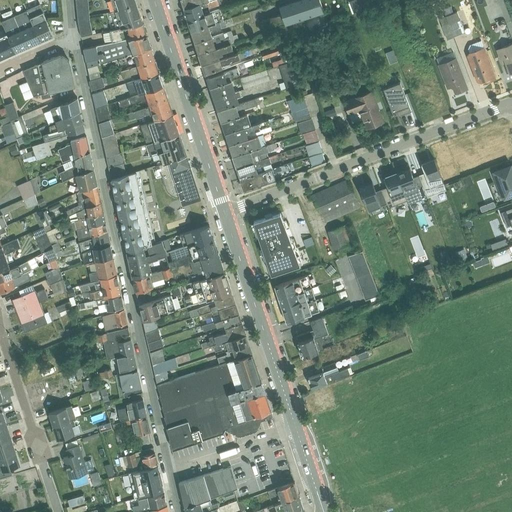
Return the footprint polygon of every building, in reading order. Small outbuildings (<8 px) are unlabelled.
[(81,37),(92,35),(90,23),(88,0),(75,0),(78,24),(81,37)] [(106,0),(111,12),(137,7),(134,0),(106,0)] [(359,0),(350,0),(350,12),(359,12),(359,0)] [(201,13),(197,1),(181,7),(185,18),(201,13)] [(40,42),(54,37),(40,6),(27,12),(40,42)] [(441,10),(444,16),(452,12),(450,6),(441,10)] [(116,30),(143,24),(137,7),(111,12),(116,30)] [(28,48),(40,42),(27,12),(27,11),(14,16),(28,48)] [(457,11),(438,16),(444,39),(463,34),(457,11)] [(201,13),(185,18),(189,31),(206,25),(201,13)] [(14,16),(1,22),(6,35),(15,53),(28,48),(14,16)] [(146,36),(143,24),(116,30),(109,31),(112,43),(146,36)] [(209,35),(206,25),(189,31),(193,41),(209,35)] [(0,59),(15,53),(6,35),(0,37),(0,59)] [(209,35),(193,41),(197,52),(213,46),(209,35)] [(97,66),(103,64),(151,49),(146,36),(112,43),(84,49),(88,68),(97,66)] [(507,75),(511,72),(511,42),(498,47),(507,75)] [(478,85),(496,78),(484,45),(465,52),(478,85)] [(217,58),(213,46),(197,52),(201,64),(217,58)] [(137,67),(155,61),(151,49),(103,64),(105,70),(135,61),(137,67)] [(389,63),(396,60),(392,50),(385,52),(389,63)] [(23,71),(28,82),(71,73),(69,61),(60,56),(23,71)] [(449,97),(467,90),(455,57),(437,63),(449,97)] [(217,58),(201,64),(204,73),(221,67),(217,58)] [(279,66),(283,82),(279,83),(280,88),(291,85),(285,58),(271,62),(272,68),(279,66)] [(139,75),(141,79),(159,73),(155,61),(137,67),(121,72),(124,80),(139,75)] [(88,68),(91,81),(101,78),(97,66),(88,68)] [(208,87),(228,81),(224,70),(205,77),(208,87)] [(240,76),(242,88),(266,83),(264,72),(240,76)] [(50,93),(75,87),(71,73),(28,82),(20,86),(25,101),(33,97),(34,96),(41,95),(42,99),(51,97),(50,93)] [(146,90),(163,85),(159,73),(141,79),(119,86),(122,93),(144,86),(146,90)] [(89,82),(91,91),(105,87),(102,78),(101,78),(91,81),(89,82)] [(208,87),(215,109),(235,103),(228,81),(208,87)] [(393,116),(408,110),(398,82),(383,88),(393,116)] [(146,102),(149,107),(168,101),(163,87),(118,102),(120,108),(130,105),(132,105),(141,102),(142,103),(146,102)] [(363,129),(383,122),(371,89),(342,99),(348,116),(358,112),(363,129)] [(92,95),(96,110),(107,106),(103,91),(92,95)] [(303,96),(288,100),(302,145),(317,141),(303,96)] [(55,122),(80,112),(77,99),(50,110),(55,122)] [(152,122),(173,115),(168,101),(149,107),(129,114),(130,120),(136,118),(136,120),(149,115),(152,122)] [(8,118),(10,122),(19,118),(13,102),(5,106),(8,118)] [(219,121),(239,115),(235,103),(215,109),(219,121)] [(96,110),(97,117),(109,113),(107,106),(96,110)] [(327,118),(336,118),(336,110),(327,110),(327,118)] [(49,127),(51,133),(83,123),(80,112),(55,122),(56,125),(49,127)] [(97,117),(99,124),(110,121),(111,120),(109,113),(97,117)] [(140,126),(147,145),(179,135),(173,115),(152,122),(140,126)] [(219,121),(223,133),(242,127),(239,115),(219,121)] [(19,118),(10,122),(14,134),(16,139),(22,137),(29,134),(22,116),(19,118)] [(5,138),(14,134),(10,122),(8,118),(0,120),(0,121),(1,126),(5,138)] [(99,124),(102,138),(115,134),(110,121),(99,124)] [(48,142),(85,131),(83,123),(51,133),(43,136),(45,143),(48,142)] [(226,144),(246,138),(242,127),(223,133),(226,144)] [(16,139),(14,134),(5,138),(1,140),(2,141),(6,140),(7,144),(17,140),(16,139)] [(102,138),(106,158),(120,153),(115,134),(102,138)] [(150,156),(183,145),(179,135),(147,145),(146,146),(150,156)] [(71,159),(71,161),(90,153),(86,137),(71,141),(72,145),(66,146),(66,147),(58,150),(63,162),(71,159)] [(226,144),(230,156),(250,150),(246,138),(226,144)] [(318,141),(304,146),(310,166),(324,161),(318,141)] [(52,155),(48,142),(45,143),(32,147),(33,151),(21,155),(25,164),(52,155)] [(155,166),(158,165),(187,156),(183,145),(150,156),(150,157),(152,157),(155,166)] [(16,146),(9,148),(13,157),(19,155),(16,146)] [(234,167),(253,161),(250,150),(230,156),(234,167)] [(76,176),(94,169),(90,153),(71,161),(63,165),(65,171),(60,173),(63,182),(76,176)] [(106,158),(109,168),(124,164),(125,163),(122,153),(120,153),(106,158)] [(186,197),(190,194),(192,191),(193,188),(194,184),(194,181),(193,178),(187,158),(187,156),(158,165),(165,191),(168,194),(171,196),(174,198),(178,199),(180,199),(181,201),(187,199),(186,197)] [(234,167),(238,179),(257,173),(253,161),(234,167)] [(111,180),(127,175),(124,164),(109,168),(111,180)] [(424,173),(420,174),(425,196),(445,192),(438,164),(423,168),(424,173)] [(501,200),(511,195),(511,171),(509,164),(490,171),(501,200)] [(76,176),(80,192),(97,186),(94,169),(76,176)] [(147,246),(155,244),(154,239),(140,171),(127,175),(111,180),(126,248),(128,253),(143,248),(147,246)] [(392,200),(404,196),(394,171),(382,176),(392,200)] [(242,191),(261,185),(257,173),(238,179),(242,191)] [(29,181),(35,195),(41,192),(36,178),(29,181)] [(23,200),(35,195),(29,181),(17,186),(23,200)] [(321,226),(359,211),(347,182),(310,197),(321,226)] [(385,201),(390,199),(387,187),(376,190),(373,182),(359,186),(367,211),(386,204),(385,201)] [(76,213),(101,202),(97,186),(80,192),(77,194),(79,202),(78,203),(79,206),(64,213),(66,217),(76,213)] [(38,205),(35,195),(23,200),(27,209),(38,205)] [(40,208),(46,205),(43,199),(38,201),(40,208)] [(493,201),(479,206),(481,212),(495,206),(493,201)] [(76,213),(78,219),(103,214),(101,202),(76,213)] [(511,228),(511,207),(500,212),(506,227),(511,225),(511,228)] [(38,212),(34,214),(40,229),(45,227),(38,212)] [(285,212),(253,223),(272,277),(304,266),(285,212)] [(77,230),(106,224),(103,214),(78,219),(78,221),(71,223),(71,226),(72,231),(77,230)] [(46,232),(51,246),(58,243),(54,235),(61,231),(60,230),(71,226),(71,223),(52,230),(46,232)] [(79,240),(91,237),(107,232),(106,224),(77,230),(79,240)] [(326,231),(332,249),(350,242),(344,224),(326,231)] [(46,232),(45,227),(40,229),(32,233),(42,253),(45,252),(52,249),(51,246),(46,232)] [(166,252),(169,251),(213,238),(209,227),(164,241),(166,252)] [(98,248),(110,245),(107,232),(91,237),(92,239),(77,244),(74,245),(76,255),(82,253),(91,249),(98,248)] [(304,247),(313,244),(310,237),(302,240),(304,247)] [(197,260),(218,254),(213,238),(169,251),(173,262),(195,254),(197,260)] [(0,272),(10,268),(6,255),(20,249),(17,240),(3,246),(0,247),(0,272)] [(74,245),(77,244),(75,240),(65,243),(67,248),(74,245)] [(132,271),(150,265),(149,263),(158,259),(159,260),(166,257),(161,242),(155,244),(147,246),(149,255),(145,256),(143,248),(128,253),(132,271)] [(52,249),(56,259),(63,257),(65,256),(58,243),(51,246),(52,249)] [(113,259),(110,245),(98,248),(100,262),(113,259)] [(52,249),(45,252),(50,262),(55,260),(56,259),(52,249)] [(364,300),(377,296),(361,251),(348,255),(364,300)] [(197,272),(199,279),(224,271),(218,254),(197,260),(195,254),(173,262),(169,263),(170,268),(171,271),(177,269),(177,267),(190,264),(194,273),(197,272)] [(473,262),(477,269),(489,262),(485,256),(473,262)] [(0,272),(0,282),(28,272),(39,267),(34,258),(10,268),(0,272)] [(89,274),(91,282),(117,276),(113,259),(100,262),(95,263),(95,264),(92,265),(91,264),(86,265),(87,267),(90,267),(91,273),(89,274)] [(60,274),(55,260),(50,262),(53,270),(45,273),(48,280),(60,274)] [(324,269),(329,275),(336,270),(330,264),(324,269)] [(131,271),(133,280),(152,274),(150,265),(132,271),(131,271)] [(149,289),(152,288),(151,283),(173,276),(171,271),(170,268),(152,274),(133,280),(138,300),(151,296),(149,289)] [(0,293),(31,280),(28,272),(0,282),(0,293)] [(210,301),(232,294),(225,273),(192,283),(199,304),(210,301)] [(60,274),(48,280),(55,296),(66,291),(60,274)] [(97,291),(119,286),(117,276),(91,282),(80,286),(81,292),(90,290),(89,287),(95,285),(97,291)] [(286,324),(318,312),(305,276),(273,287),(286,324)] [(19,317),(42,308),(40,303),(48,299),(44,290),(36,293),(36,292),(34,292),(32,286),(21,291),(24,296),(12,301),(19,317)] [(96,299),(96,301),(121,295),(119,286),(97,291),(82,295),(83,299),(89,297),(89,300),(96,299)] [(181,288),(172,291),(174,297),(183,295),(181,288)] [(191,319),(203,315),(235,305),(232,294),(210,301),(210,305),(189,311),(191,319)] [(100,313),(124,308),(121,295),(96,301),(80,304),(81,310),(98,306),(100,313)] [(155,318),(176,312),(171,296),(139,306),(143,322),(155,318)] [(71,306),(70,302),(56,307),(59,313),(72,308),(71,306)] [(213,323),(238,315),(235,305),(203,315),(203,320),(212,318),(213,323)] [(25,333),(52,322),(48,312),(44,314),(42,308),(19,317),(25,333)] [(105,331),(127,325),(124,310),(102,316),(105,331)] [(219,331),(225,329),(241,323),(238,315),(213,323),(202,326),(204,332),(218,327),(219,331)] [(324,349),(319,337),(328,334),(322,317),(307,322),(312,335),(293,341),(299,358),(324,349)] [(159,330),(155,318),(143,322),(146,334),(159,330)] [(214,346),(245,336),(241,323),(225,329),(226,333),(209,338),(210,341),(201,345),(202,350),(214,346)] [(81,334),(79,328),(67,332),(70,339),(81,334)] [(117,358),(134,354),(130,336),(128,328),(92,337),(94,344),(104,342),(107,360),(117,358)] [(159,330),(146,334),(148,344),(162,340),(159,330)] [(83,340),(92,337),(90,331),(82,334),(83,340)] [(226,352),(233,350),(249,345),(245,336),(214,346),(216,353),(225,349),(226,352)] [(162,340),(148,344),(149,351),(164,346),(162,340)] [(219,365),(252,355),(249,345),(233,350),(233,353),(228,354),(216,358),(219,365)] [(162,350),(150,354),(153,366),(165,362),(162,350)] [(357,354),(359,361),(368,358),(366,351),(357,354)] [(117,358),(120,372),(137,368),(134,354),(117,358)] [(169,439),(173,451),(223,434),(225,431),(228,430),(228,431),(240,438),(256,432),(262,422),(260,415),(271,412),(252,355),(219,365),(169,381),(157,386),(161,396),(159,396),(163,406),(162,407),(165,417),(164,418),(168,428),(167,428),(170,439),(169,439)] [(153,366),(155,375),(167,371),(178,368),(176,358),(165,362),(153,366)] [(311,390),(340,379),(334,363),(305,375),(311,390)] [(75,370),(78,380),(84,378),(82,373),(86,372),(84,367),(80,368),(80,369),(75,370)] [(129,396),(142,393),(137,371),(120,374),(124,398),(129,396)] [(157,386),(169,381),(167,371),(155,375),(157,386)] [(73,372),(67,374),(70,384),(76,382),(73,372)] [(86,392),(92,390),(89,380),(83,382),(86,392)] [(98,380),(96,380),(104,402),(110,401),(105,389),(102,390),(98,380)] [(98,391),(90,394),(93,402),(101,399),(98,391)] [(120,421),(147,415),(142,393),(129,396),(130,403),(127,404),(128,408),(118,411),(120,421)] [(49,414),(53,427),(73,420),(76,420),(72,406),(49,414)] [(271,412),(260,415),(262,422),(273,418),(271,412)] [(138,446),(152,443),(146,417),(126,422),(127,426),(133,425),(138,446)] [(57,440),(75,434),(73,427),(75,426),(73,420),(53,427),(57,440)] [(99,427),(100,432),(112,429),(110,423),(99,427)] [(0,443),(11,440),(7,426),(0,427),(0,443)] [(98,435),(82,439),(83,443),(99,438),(98,435)] [(0,458),(16,453),(11,440),(0,443),(0,458)] [(70,479),(89,473),(79,446),(67,450),(69,457),(63,458),(70,479)] [(138,466),(139,472),(158,467),(153,449),(122,457),(118,458),(121,467),(128,464),(128,468),(138,466)] [(10,469),(20,466),(16,453),(0,458),(0,479),(12,476),(10,469)] [(108,477),(114,475),(111,464),(104,466),(108,477)] [(148,495),(164,491),(158,467),(139,472),(121,477),(122,482),(134,478),(135,484),(145,482),(148,495)] [(225,494),(233,491),(237,489),(230,467),(179,483),(185,509),(208,500),(225,494)] [(89,473),(93,484),(100,481),(96,470),(89,473)] [(280,497),(282,502),(299,496),(295,482),(282,487),(282,488),(267,492),(270,500),(280,497)] [(147,495),(146,490),(136,493),(138,498),(147,495)] [(233,491),(225,494),(227,500),(235,497),(233,491)] [(132,511),(136,511),(167,505),(164,495),(147,498),(148,502),(142,504),(131,507),(132,511)] [(298,511),(303,511),(299,496),(282,502),(258,511),(298,511)] [(185,511),(208,511),(217,509),(220,508),(218,503),(209,505),(208,500),(185,509),(185,511)]
